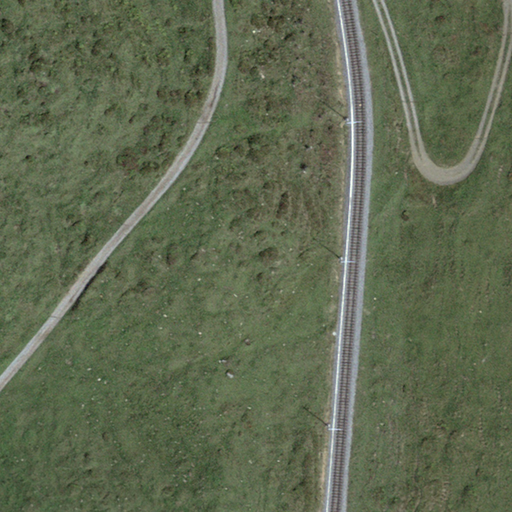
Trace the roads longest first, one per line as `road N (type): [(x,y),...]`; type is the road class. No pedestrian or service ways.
road 1 (track): [(0,384),(199,133),(220,72),(219,0)]
road 2 (track): [(378,0),(421,160),(436,177),(459,179),(490,113),(511,9)]
